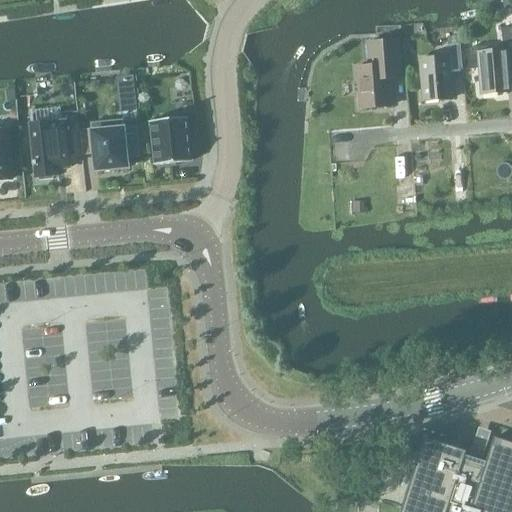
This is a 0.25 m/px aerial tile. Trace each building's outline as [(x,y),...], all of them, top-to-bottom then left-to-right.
[(511,68),(511,29),(501,30),(503,52),(486,53),(485,48),(469,49),(467,51),(469,71),(479,70),(480,95),(511,93),(509,69),(511,68)] [(462,70),(461,53),(460,41),(447,42),(448,58),(419,61),(423,102),(453,100),(450,71),(462,70)] [(401,79),(398,43),(368,45),(369,60),(374,60),(374,67),(356,68),(360,110),(391,107),(389,80),(401,79)] [(136,100),(120,101),(121,111),(137,109),(136,100)] [(191,103),(181,104),(182,112),(192,112),(191,103)] [(64,123),(31,126),(34,163),(33,163),(33,167),(35,167),(36,178),(39,178),(39,182),(53,180),(53,176),(56,176),(55,170),(70,169),(68,157),(82,156),(78,115),(63,117),(64,123)] [(187,119),(150,122),(150,124),(151,124),(155,165),(154,165),(154,166),(191,163),(191,161),(190,161),(186,120),(187,120),(187,119)] [(123,121),(91,124),(95,170),(95,173),(97,172),(126,169),(128,169),(128,167),(127,167),(127,159),(140,158),(137,128),(124,129),(123,121)] [(88,130),(81,131),(83,156),(91,155),(88,130)] [(0,181),(12,180),(7,131),(0,131),(0,181)] [(363,203),(353,203),(353,214),(363,214),(363,203)] [(466,453),(424,440),(400,511),(511,511),(511,444),(494,439),(486,464),(481,462),(483,458),(477,456),(471,454),(470,459),(465,457),(466,453)]
